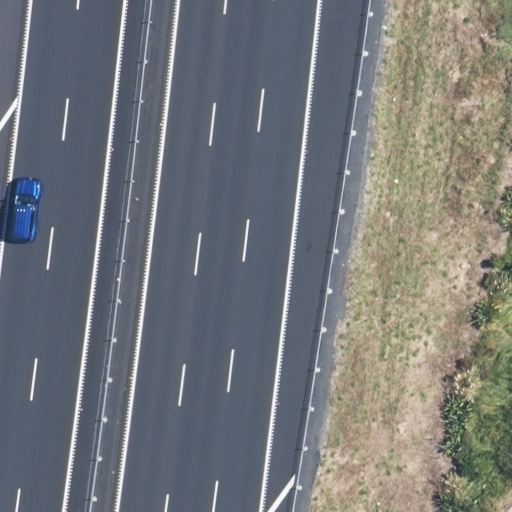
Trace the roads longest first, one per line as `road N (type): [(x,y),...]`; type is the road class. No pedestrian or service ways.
road 1 (motorway): [(31,511),(98,0)]
road 2 (motorway): [(267,0),(210,511)]
